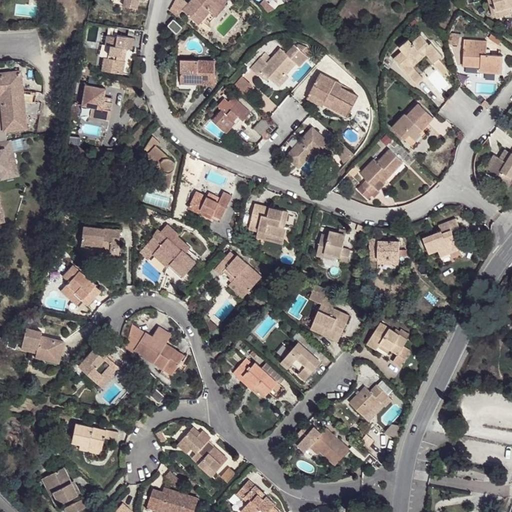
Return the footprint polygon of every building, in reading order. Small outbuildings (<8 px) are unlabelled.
[(123,0),(122,7),(136,9),(138,0),(123,0)] [(176,18),(182,11),(188,5),(181,0),(176,0),(175,2),(170,12),(176,18)] [(192,0),(188,5),(182,11),(199,26),(210,13),(212,15),(222,3),(224,5),(228,0),(192,0)] [(511,0),(488,0),(491,8),(508,4),(509,8),(511,7),(511,0)] [(222,3),(212,15),(216,19),(226,7),(224,5),(222,3)] [(508,4),(491,8),(493,16),(510,11),(509,8),(508,4)] [(245,24),(250,30),(254,26),(249,20),(245,24)] [(173,21),(168,27),(177,36),(183,29),(173,21)] [(499,40),(488,33),(486,37),(496,43),(499,40)] [(402,51),(394,59),(407,75),(412,70),(410,67),(407,64),(422,51),(424,54),(431,63),(432,63),(438,58),(441,55),(430,43),(428,44),(420,36),(410,43),(407,40),(399,47),(402,51)] [(103,59),(101,72),(123,75),(125,63),(120,62),(122,49),(132,51),(133,39),(117,37),(116,39),(106,37),(105,46),(110,47),(108,60),(103,59)] [(478,67),(478,72),(484,72),(495,73),(500,73),(501,55),(485,55),(480,54),(480,50),(485,50),(485,39),(469,39),(463,38),(462,46),(462,66),(478,67)] [(258,76),(259,74),(264,79),(266,76),(270,79),(277,86),(286,75),(296,65),(299,67),(312,53),(306,48),(302,53),(294,45),(285,55),(280,50),(266,64),(260,58),(250,70),(258,76)] [(424,54),(422,51),(409,63),(411,66),(424,54)] [(438,58),(432,63),(444,76),(448,74),(445,67),(438,58)] [(214,61),(180,61),(180,80),(198,81),(197,85),(213,86),(214,61)] [(0,63),(0,76),(1,76),(19,74),(18,66),(17,65),(9,64),(0,63)] [(412,70),(407,75),(415,84),(422,78),(411,66),(409,63),(407,64),(410,67),(412,70)] [(79,66),(77,74),(90,76),(91,69),(79,66)] [(324,105),(347,117),(358,97),(341,87),(342,84),(320,73),(308,94),(324,103),(324,105)] [(0,131),(4,131),(25,129),(24,120),(21,121),(20,112),(23,112),(19,74),(1,76),(1,79),(0,78),(0,131)] [(280,88),(289,78),(286,75),(277,86),(280,88)] [(242,78),(232,89),(235,92),(241,97),(251,86),(242,78)] [(92,109),(91,118),(109,121),(112,105),(103,103),(104,99),(106,91),(85,87),(82,108),(92,109)] [(229,87),(223,94),(229,99),(235,92),(232,89),(229,87)] [(324,103),(308,94),(305,99),(321,107),(324,105),(324,103)] [(222,111),(213,121),(226,134),(234,124),(232,122),(237,117),(240,120),(242,122),(250,112),(234,97),(229,103),(225,99),(218,107),(222,111)] [(410,128),(416,134),(422,128),(421,125),(433,112),(417,97),(405,110),(403,109),(392,122),(405,133),(410,128)] [(232,122),(234,124),(235,125),(240,120),(237,117),(232,122)] [(270,125),(263,119),(254,129),(261,135),(270,125)] [(313,153),(321,159),(333,145),(312,126),(286,157),(295,166),(309,150),(313,153)] [(158,168),(154,184),(169,188),(175,163),(157,147),(159,143),(153,137),(144,153),(147,156),(146,158),(158,168)] [(343,143),(337,148),(345,162),(354,155),(355,154),(343,143)] [(0,146),(0,174),(2,182),(17,179),(9,145),(0,146)] [(362,185),(372,195),(377,190),(374,187),(381,181),(388,173),(391,176),(403,162),(389,149),(376,162),(373,159),(360,173),(366,179),(362,185)] [(506,161),(511,152),(504,149),(500,157),(506,161)] [(295,166),(298,169),(313,153),(309,150),(295,166)] [(487,171),(507,182),(511,174),(511,151),(511,152),(506,161),(500,157),(496,155),(487,171)] [(381,181),(384,184),(391,176),(388,173),(381,181)] [(208,198),(197,193),(189,209),(200,214),(202,211),(222,220),(233,197),(224,193),(222,200),(220,203),(208,198)] [(210,194),(208,198),(220,203),(222,200),(210,194)] [(265,206),(255,205),(249,230),(258,233),(284,238),(286,230),(288,229),(288,227),(285,226),(289,213),(270,207),(269,212),(264,210),(265,206)] [(440,230),(423,237),(429,253),(438,250),(440,256),(448,253),(447,248),(457,244),(451,229),(459,226),(455,218),(438,224),(440,230)] [(80,246),(109,250),(111,244),(111,239),(117,240),(118,228),(82,225),(80,246)] [(329,236),(322,234),(317,256),(332,260),(333,256),(340,258),(339,261),(346,263),(350,250),(343,249),(346,235),(330,231),(329,236)] [(257,238),(283,244),(284,238),(258,233),(257,238)] [(170,262),(182,248),(179,245),(172,240),(167,235),(152,252),(167,266),(170,262)] [(172,240),(179,245),(184,241),(177,235),(172,240)] [(378,239),(369,238),(368,260),(378,261),(390,260),(390,257),(399,257),(405,257),(405,251),(399,251),(399,241),(378,241),(378,239)] [(109,250),(99,249),(98,257),(118,259),(120,246),(116,245),(111,244),(109,250)] [(447,248),(448,253),(459,249),(457,244),(447,248)] [(182,248),(170,262),(179,270),(182,268),(185,272),(196,260),(183,248),(182,248)] [(220,274),(223,270),(231,279),(229,281),(244,294),(261,275),(237,254),(236,255),(229,250),(213,268),(220,274)] [(151,255),(165,268),(167,266),(152,252),(151,255)] [(62,275),(67,281),(62,287),(70,295),(73,292),(80,299),(83,303),(89,297),(92,299),(100,289),(89,280),(87,282),(84,279),(86,277),(72,264),(62,275)] [(244,294),(229,281),(226,284),(241,297),(244,294)] [(70,295),(62,287),(59,290),(75,305),(80,299),(73,292),(70,295)] [(320,303),(308,329),(319,334),(322,327),(338,334),(347,315),(331,307),(334,300),(311,289),(307,298),(320,303)] [(83,303),(86,305),(92,299),(89,297),(83,303)] [(224,318),(232,308),(225,303),(217,313),(224,318)] [(204,315),(202,317),(206,323),(210,333),(216,326),(204,315)] [(376,341),(379,338),(388,346),(395,352),(389,358),(396,364),(408,350),(401,344),(406,338),(400,333),(381,318),(365,337),(374,344),(376,341)] [(133,348),(145,329),(133,321),(126,345),(132,349),(133,348)] [(36,347),(40,333),(41,329),(26,325),(20,348),(30,350),(31,346),(36,347)] [(158,325),(153,334),(161,339),(166,330),(158,325)] [(319,334),(336,341),(338,334),(322,327),(319,334)] [(141,353),(140,354),(170,373),(183,353),(165,342),(161,339),(153,334),(145,329),(133,348),(141,353)] [(409,334),(403,329),(400,333),(406,338),(409,334)] [(166,330),(161,339),(165,342),(170,333),(166,330)] [(36,347),(36,352),(55,356),(58,345),(62,346),(64,339),(40,333),(36,347)] [(326,353),(304,333),(297,341),(319,360),(326,353)] [(376,341),(385,349),(388,346),(379,338),(376,341)] [(98,339),(76,363),(96,381),(108,368),(111,370),(117,363),(105,353),(109,349),(98,339)] [(297,341),(278,362),(285,369),(287,367),(303,379),(308,373),(305,370),(308,366),(312,369),(319,360),(297,341)] [(58,345),(55,356),(36,352),(34,356),(59,361),(62,346),(58,345)] [(230,373),(251,390),(254,387),(263,395),(281,375),(265,361),(260,367),(254,361),(252,364),(244,357),(230,373)] [(113,372),(111,370),(108,368),(96,381),(101,385),(113,372)] [(170,373),(162,368),(159,372),(167,377),(170,373)] [(362,385),(347,401),(362,416),(368,408),(377,399),(379,401),(386,395),(374,383),(367,390),(362,385)] [(150,395),(158,402),(163,396),(155,389),(150,395)] [(382,404),(379,401),(377,399),(368,408),(374,412),(382,404)] [(294,434),(300,439),(312,425),(307,420),(294,434)] [(75,421),(71,440),(79,442),(88,444),(92,424),(75,421)] [(92,424),(88,444),(101,446),(103,436),(105,427),(92,424)] [(312,425),(300,439),(308,446),(309,444),(332,465),(347,448),(324,427),(319,432),(312,425)] [(105,427),(103,436),(116,439),(118,430),(105,427)] [(189,429),(175,444),(197,463),(208,451),(202,445),(204,442),(189,429)] [(294,434),(290,439),(295,444),(300,439),(294,434)] [(300,439),(295,444),(303,451),(308,446),(300,439)] [(78,447),(100,452),(101,446),(88,444),(79,442),(78,447)] [(208,451),(210,448),(204,442),(202,445),(208,451)] [(208,451),(221,463),(227,456),(213,444),(210,448),(208,451)] [(208,451),(197,463),(211,475),(221,463),(208,451)] [(377,458),(370,452),(368,454),(369,455),(366,458),(365,457),(363,459),(370,465),(372,463),(371,462),(373,460),(374,461),(377,458)] [(71,479),(63,465),(44,474),(52,489),(71,479)] [(219,475),(225,480),(234,471),(228,466),(219,475)] [(169,469),(163,475),(174,484),(179,478),(169,469)] [(49,490),(52,489),(44,474),(41,476),(49,490)] [(71,479),(77,491),(79,490),(73,478),(71,479)] [(71,479),(52,489),(57,501),(77,491),(71,479)] [(248,502),(241,509),(243,511),(280,511),(273,505),(274,503),(248,479),(237,491),(248,502)] [(163,486),(162,490),(176,494),(177,490),(163,486)] [(145,507),(154,509),(162,511),(191,511),(197,496),(177,490),(176,494),(162,490),(152,487),(145,507)] [(85,494),(63,505),(66,511),(69,511),(88,502),(85,494)] [(110,511),(128,511),(131,509),(121,501),(110,511)]
